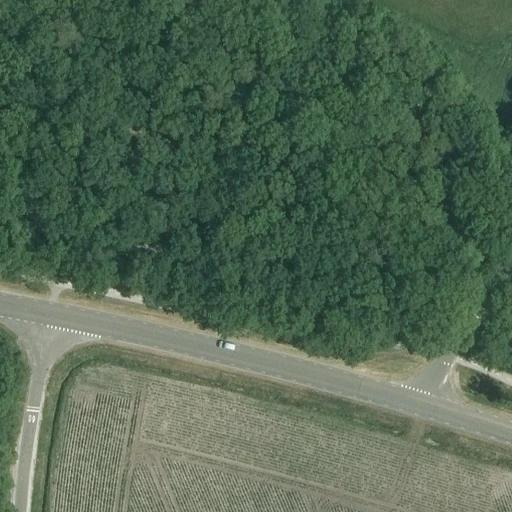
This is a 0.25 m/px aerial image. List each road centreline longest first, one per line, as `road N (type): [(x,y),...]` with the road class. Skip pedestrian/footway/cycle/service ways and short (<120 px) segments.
road 1 (tertiary): [(415,406),(51,317)]
road 2 (unclassified): [(20,511),(51,317)]
road 3 (unclassified): [(415,406),(511,265)]
